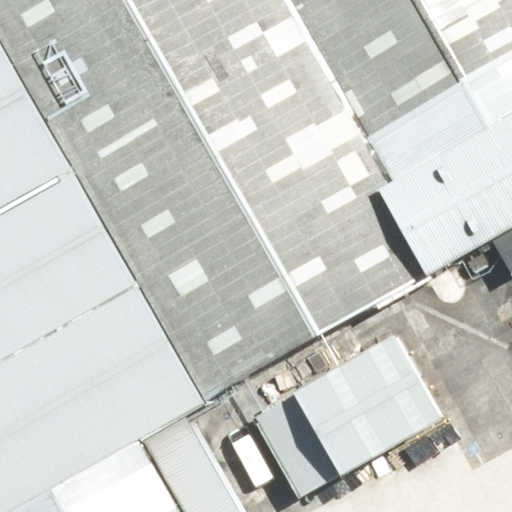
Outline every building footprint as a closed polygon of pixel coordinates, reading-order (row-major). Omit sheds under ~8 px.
[(0,0),(0,49),(203,419),(436,293),(428,276),(382,194),(275,0),(0,0)] [(511,0),(275,0),(382,194),(511,122),(511,0)] [(0,511),(29,511),(158,443),(203,419),(0,49),(0,511)] [(511,122),(382,194),(428,276),(511,228),(511,122)] [(470,409),(420,326),(318,387),(367,470),(470,409)] [(195,511),(158,443),(29,511),(195,511)] [(467,511),(448,469),(357,511),(467,511)]
